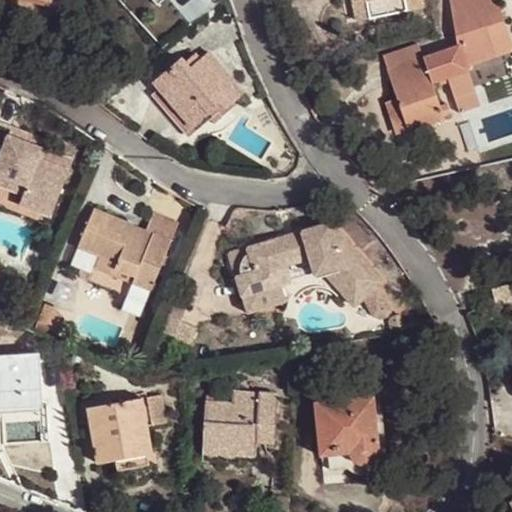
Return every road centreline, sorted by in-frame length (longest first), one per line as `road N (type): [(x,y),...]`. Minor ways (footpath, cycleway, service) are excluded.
road 1 (residential): [(444,511),(466,477),(469,407),(453,335),(410,250),(331,174)]
road 2 (residential): [(331,174),(283,194),(202,191),(144,160),(76,105),(0,72)]
road 3 (residential): [(331,174),(293,122),(246,0)]
